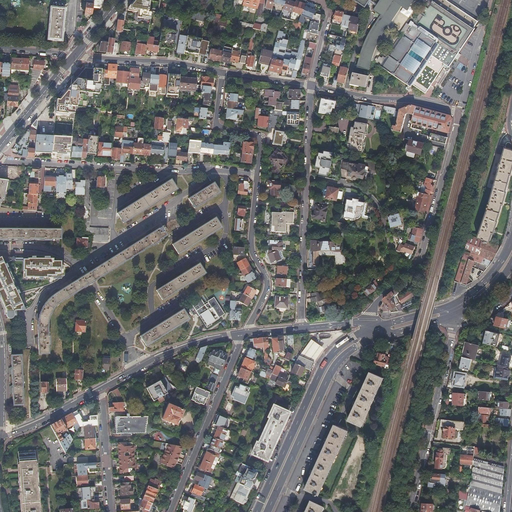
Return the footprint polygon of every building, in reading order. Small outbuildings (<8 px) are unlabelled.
[(91,14),(92,14),(93,6),(93,0),(85,0),(84,13),(87,13),(87,14),(88,14),(90,15),(91,14)] [(141,18),(150,19),(151,12),(157,13),(158,9),(159,2),(159,0),(133,0),(127,8),(127,11),(137,12),(136,17),(141,18)] [(250,0),(249,7),(257,8),(258,0),(250,0)] [(258,0),(257,8),(255,15),(260,16),(263,0),(258,0)] [(266,0),(264,7),(271,9),(272,6),(273,0),(266,0)] [(282,8),(285,0),(284,0),(273,0),(272,6),(274,6),(281,9),(282,8)] [(285,0),(282,8),(291,11),(294,3),(285,0)] [(380,0),(373,11),(380,16),(377,21),(372,30),(369,35),(365,45),(362,51),(360,56),(357,66),(357,67),(368,70),(368,69),(371,59),(373,53),(376,48),(379,41),(382,36),(387,27),(389,24),(401,6),(407,10),(413,0),(380,0)] [(445,65),(446,64),(447,65),(449,66),(449,65),(451,62),(454,58),(455,59),(457,56),(479,23),(444,0),(431,0),(431,1),(428,0),(382,67),(392,74),(393,74),(412,87),(413,85),(426,93),(425,92),(440,70),(441,71),(442,70),(443,67),(444,67),(443,67),(445,65)] [(294,3),(291,11),(300,14),(304,5),(294,1),(294,2),(294,3)] [(62,9),(54,8),(50,7),(49,16),(47,39),(50,39),(59,40),(61,40),(61,37),(63,36),(63,34),(64,31),(62,30),(63,18),(66,18),(65,15),(66,13),(63,12),(64,9),(62,9)] [(291,11),(282,8),(281,9),(281,10),(281,11),(286,12),(284,17),(279,15),(279,17),(288,20),(291,11)] [(192,10),(191,12),(190,19),(205,22),(206,16),(199,14),(199,12),(192,10)] [(341,21),(343,14),(344,12),(336,10),(334,19),(339,20),(338,22),(341,23),(341,21)] [(124,11),(117,20),(116,31),(122,32),(125,12),(124,11)] [(349,26),(351,16),(343,14),(341,21),(341,23),(341,25),(342,26),(343,24),(349,26)] [(348,30),(357,32),(360,18),(351,16),(349,26),(348,30)] [(221,18),(214,17),(212,23),(220,25),(221,19),(221,18)] [(317,35),(318,32),(316,31),(319,18),(315,17),(313,21),(310,20),(307,32),(317,35)] [(269,66),(267,70),(279,73),(280,70),(285,48),(288,36),(285,35),(286,30),(283,29),(284,27),(278,26),(272,51),(269,64),(269,66)] [(179,32),(161,29),(159,40),(158,48),(172,50),(173,48),(176,48),(179,35),(179,32)] [(147,51),(157,52),(158,48),(159,40),(153,39),(153,36),(147,35),(146,45),(145,46),(148,47),(147,51)] [(176,51),(175,53),(182,54),(186,36),(179,35),(176,48),(176,51)] [(186,35),(186,36),(182,54),(193,56),(194,54),(197,54),(200,40),(201,39),(186,35)] [(112,53),(114,43),(114,40),(114,39),(108,38),(108,39),(107,42),(107,43),(106,52),(112,53)] [(245,57),(244,64),(245,64),(245,65),(250,67),(252,67),(254,57),(249,56),(250,52),(253,39),(250,38),(245,57)] [(336,46),(335,49),(343,50),(346,39),(342,38),(341,41),(340,45),(336,44),(336,46)] [(136,40),(134,54),(144,55),(145,46),(146,45),(140,44),(140,41),(136,40)] [(208,42),(200,40),(197,54),(205,56),(208,42)] [(293,70),(291,78),(294,78),(296,70),(297,71),(300,61),(299,61),(299,59),(300,59),(304,44),(303,44),(304,41),(300,40),(298,49),(293,70)] [(107,43),(100,41),(99,51),(106,52),(107,43)] [(121,42),(120,51),(129,52),(130,43),(121,42)] [(214,50),(212,60),(219,61),(222,52),(220,51),(220,49),(217,48),(216,50),(214,50)] [(285,48),(280,70),(286,71),(287,68),(291,49),(285,48)] [(292,48),(291,49),(287,68),(293,70),(298,49),(292,48)] [(261,49),(257,63),(265,65),(265,63),(269,64),(272,51),(261,49)] [(231,51),(231,54),(229,61),(237,62),(240,53),(231,51)] [(222,52),(219,61),(229,63),(229,61),(231,54),(222,52)] [(332,62),(332,65),(339,66),(341,57),(335,56),(335,55),(334,54),(333,57),(332,62)] [(20,69),(20,59),(11,58),(11,68),(14,69),(14,70),(20,70),(20,69)] [(300,73),(307,75),(310,60),(304,58),(300,73)] [(29,59),(20,59),(20,69),(25,69),(25,71),(28,71),(29,59)] [(34,74),(29,73),(28,83),(28,86),(34,85),(35,83),(40,73),(42,70),(42,69),(43,61),(35,60),(34,60),(33,69),(35,69),(35,70),(36,70),(34,74)] [(332,65),(332,62),(324,60),(321,72),(319,71),(318,75),(325,76),(323,84),(327,84),(332,65)] [(10,63),(2,63),(1,76),(9,77),(10,63)] [(104,70),(102,89),(103,89),(106,89),(106,84),(108,84),(109,77),(115,78),(116,65),(108,64),(107,70),(104,70)] [(83,78),(80,91),(79,99),(79,104),(70,105),(75,106),(81,106),(85,107),(91,107),(95,68),(85,67),(83,78)] [(164,95),(167,67),(163,67),(162,75),(158,75),(157,85),(157,87),(159,87),(159,90),(160,90),(160,94),(164,95)] [(337,80),(337,81),(345,83),(348,69),(340,67),(339,73),(337,80)] [(104,69),(95,68),(91,107),(90,112),(99,113),(100,113),(100,111),(102,90),(102,89),(104,70),(104,69)] [(138,69),(130,69),(129,78),(127,88),(139,89),(140,81),(140,79),(137,79),(138,69)] [(47,71),(42,70),(40,73),(35,83),(36,84),(47,71)] [(127,83),(128,73),(117,71),(115,82),(127,83)] [(353,72),(350,84),(366,87),(368,76),(353,72)] [(144,87),(148,88),(148,84),(149,74),(142,73),(141,81),(140,81),(139,89),(144,89),(144,87)] [(157,85),(158,75),(149,74),(148,84),(157,85)] [(168,75),(165,97),(177,98),(178,89),(179,76),(168,75)] [(195,91),(195,85),(196,78),(194,78),(182,77),(179,76),(178,89),(195,91)] [(210,87),(212,87),(212,80),(210,79),(208,79),(209,78),(201,77),(200,85),(201,86),(210,87)] [(72,86),(71,90),(70,105),(79,104),(79,99),(80,91),(83,78),(78,78),(72,84),(72,86)] [(18,85),(8,85),(8,93),(18,94),(18,85)] [(210,87),(201,86),(201,91),(201,93),(203,93),(209,94),(210,87)] [(70,105),(71,90),(68,89),(61,98),(58,98),(56,111),(68,112),(69,109),(70,105)] [(282,104),(282,102),(275,101),(275,98),(278,98),(279,92),(273,91),(273,90),(264,89),(264,97),(268,98),(268,101),(263,101),(263,105),(274,106),(274,110),(281,111),(282,104)] [(298,99),(299,90),(289,90),(288,99),(298,99)] [(209,102),(210,94),(209,94),(203,93),(202,101),(209,102)] [(236,102),(237,95),(228,94),(228,98),(226,98),(226,101),(227,101),(236,102)] [(8,96),(7,100),(7,105),(10,105),(17,106),(18,97),(8,96)] [(337,115),(338,108),(334,107),(336,101),(322,99),(319,112),(333,115),(337,115)] [(298,100),(290,100),(289,109),(298,109),(298,100)] [(227,107),(226,109),(242,110),(243,103),(236,102),(227,101),(227,103),(226,102),(225,107),(227,107)] [(368,106),(358,104),(357,110),(361,110),(359,117),(373,120),(376,106),(368,105),(368,106)] [(396,108),(384,106),(382,111),(394,113),(397,116),(398,117),(396,126),(393,125),(392,130),(398,131),(398,132),(400,133),(401,132),(405,114),(408,114),(413,115),(415,106),(410,105),(400,109),(399,112),(395,111),(396,108)] [(450,115),(415,106),(413,115),(411,123),(448,133),(452,119),(450,115)] [(206,116),(207,109),(199,108),(198,113),(198,118),(205,119),(205,116),(206,116)] [(241,121),(242,110),(226,109),(225,118),(230,119),(230,118),(234,118),(238,119),(238,120),(241,121)] [(281,111),(274,110),(269,110),(267,128),(271,128),(275,129),(277,116),(281,117),(281,111)] [(297,124),(298,112),(286,111),(285,126),(296,126),(296,124),(297,124)] [(266,127),(267,117),(258,116),(257,118),(254,118),(253,126),(261,126),(261,128),(265,128),(265,127),(266,127)] [(192,121),(192,118),(187,117),(187,120),(176,119),(175,131),(181,131),(181,128),(186,129),(187,123),(189,123),(192,121)] [(153,128),(162,129),(163,118),(154,118),(153,128)] [(362,152),(368,124),(355,121),(354,127),(351,126),(347,144),(350,144),(349,150),(362,152)] [(72,136),(73,125),(63,124),(55,123),(52,153),(60,153),(67,153),(71,154),(72,143),(72,142),(73,138),(73,136),(72,136)] [(122,138),(122,133),(123,128),(115,127),(114,138),(115,138),(115,137),(122,138)] [(34,142),(35,135),(35,132),(29,131),(27,130),(16,144),(20,148),(18,150),(17,155),(22,156),(26,157),(33,157),(34,152),(34,149),(30,149),(31,144),(29,144),(29,143),(28,142),(28,140),(33,140),(33,142),(34,142)] [(95,154),(96,143),(97,136),(95,136),(96,131),(88,130),(87,140),(86,153),(95,154)] [(283,146),(283,139),(284,139),(285,138),(285,137),(285,136),(284,134),(283,134),(279,133),(279,131),(275,130),(272,144),(283,146)] [(169,142),(170,133),(162,132),(162,136),(161,140),(161,142),(169,142)] [(428,140),(445,144),(447,137),(430,133),(429,136),(427,136),(426,137),(427,137),(427,138),(428,139),(428,140)] [(50,153),(52,136),(35,135),(34,142),(34,149),(34,152),(50,153)] [(133,143),(132,154),(136,154),(136,155),(137,155),(138,154),(142,155),(143,145),(143,144),(143,138),(137,138),(137,143),(133,143)] [(423,143),(409,139),(406,150),(420,154),(423,143)] [(111,148),(112,140),(109,140),(109,144),(96,143),(95,154),(97,154),(97,156),(110,156),(111,148)] [(132,154),(133,143),(133,142),(122,141),(121,142),(121,149),(119,160),(119,162),(123,162),(123,156),(122,156),(123,153),(132,154)] [(156,144),(156,141),(152,141),(151,141),(150,153),(163,155),(164,145),(156,144)] [(199,153),(200,143),(200,142),(188,141),(187,154),(191,155),(191,152),(199,153)] [(242,142),(241,153),(251,154),(251,151),(252,143),(254,143),(252,142),(246,141),(246,142),(242,142)] [(217,153),(228,154),(229,143),(222,142),(222,144),(222,146),(217,145),(213,145),(212,154),(217,155),(217,153)] [(208,154),(212,154),(213,145),(213,144),(200,143),(199,153),(208,154)] [(142,155),(149,155),(150,145),(143,144),(143,145),(142,155)] [(482,239),(483,240),(488,242),(493,230),(494,230),(497,221),(496,221),(499,213),(503,200),(504,201),(506,192),(505,191),(508,180),(510,170),(511,170),(511,167),(511,150),(511,149),(499,146),(497,153),(503,155),(500,163),(498,167),(499,167),(488,204),(487,205),(488,205),(487,208),(487,207),(486,209),(487,209),(477,237),(477,238),(482,239)] [(121,149),(111,148),(110,156),(110,158),(119,160),(121,149)] [(288,160),(287,158),(277,148),(267,158),(271,162),(270,163),(273,166),(269,170),(273,174),(275,174),(288,160)] [(332,155),(332,153),(324,151),(323,153),(319,152),(318,156),(317,157),(315,166),(316,167),(320,168),(319,174),(327,175),(327,172),(329,173),(332,156),(332,155)] [(251,154),(241,153),(240,162),(249,163),(251,154)] [(341,160),(339,168),(346,169),(348,170),(347,175),(352,176),(352,177),(353,179),(355,179),(356,178),(357,177),(362,178),(365,178),(368,167),(365,166),(348,162),(348,161),(341,160)] [(34,178),(40,178),(41,167),(32,167),(31,171),(35,172),(34,178)] [(14,174),(14,169),(5,169),(5,178),(13,178),(13,174),(14,174)] [(65,188),(65,193),(69,193),(69,194),(74,194),(74,182),(71,182),(71,173),(65,173),(65,177),(65,178),(65,188)] [(82,227),(82,233),(92,234),(92,241),(107,241),(107,228),(93,228),(88,228),(89,218),(87,214),(89,212),(87,209),(90,207),(87,204),(90,202),(88,198),(90,196),(88,193),(90,191),(88,188),(91,186),(88,183),(91,181),(87,175),(84,177),(84,180),(83,195),(82,227)] [(114,177),(107,176),(105,204),(98,203),(97,217),(110,218),(114,177)] [(56,178),(44,177),(44,179),(43,185),(43,190),(51,191),(51,190),(56,191),(56,188),(56,186),(56,180),(56,178)] [(104,178),(96,177),(95,188),(98,188),(99,186),(100,187),(103,187),(104,178)] [(432,179),(426,177),(424,185),(426,186),(425,189),(421,188),(422,181),(418,180),(416,188),(418,188),(418,190),(420,190),(419,192),(431,195),(434,186),(430,185),(432,179)] [(56,186),(56,188),(65,188),(65,178),(56,178),(56,180),(56,186)] [(122,223),(176,189),(170,179),(163,183),(162,181),(160,182),(158,184),(159,186),(152,190),(151,188),(148,189),(146,191),(148,193),(135,201),(134,199),(132,200),(129,201),(131,204),(124,208),(122,206),(120,207),(118,208),(120,211),(116,213),(122,223)] [(74,194),(83,195),(84,180),(80,180),(80,182),(77,182),(74,182),(74,194)] [(276,190),(278,190),(278,188),(279,188),(280,182),(279,182),(279,181),(266,180),(266,185),(268,185),(268,189),(270,189),(269,195),(276,195),(276,190)] [(28,193),(37,194),(37,183),(29,182),(28,193)] [(243,182),(238,182),(236,193),(246,195),(247,188),(247,184),(248,184),(247,183),(247,184),(246,183),(247,183),(246,182),(243,182)] [(193,208),(219,192),(213,183),(206,187),(204,184),(202,186),(200,187),(201,190),(195,194),(193,191),(191,193),(189,194),(190,197),(187,199),(193,208)] [(341,200),(343,188),(339,187),(338,187),(337,189),(323,186),(322,191),(323,191),(325,192),(324,194),(322,193),(322,197),(336,200),(336,199),(341,200)] [(418,195),(414,210),(419,211),(426,213),(431,195),(419,192),(417,191),(416,195),(418,195)] [(22,206),(21,209),(35,211),(37,194),(28,193),(27,207),(22,206)] [(355,219),(356,219),(358,218),(359,217),(360,216),(360,215),(362,215),(364,202),(358,201),(359,199),(347,197),(347,199),(346,199),(343,217),(344,217),(345,218),(345,219),(346,219),(347,219),(348,219),(348,218),(349,218),(350,220),(351,220),(352,220),(353,219),(355,220),(355,219)] [(324,205),(325,202),(318,200),(317,203),(315,203),(314,207),(314,208),(312,218),(324,220),(327,205),(324,205)] [(237,211),(237,216),(243,216),(244,211),(245,212),(246,207),(237,206),(237,211)] [(292,224),(292,209),(282,208),(278,208),(278,212),(270,212),(268,234),(286,235),(286,224),(293,225),(293,224),(292,224)] [(415,223),(423,225),(426,213),(419,211),(415,223)] [(398,224),(400,223),(397,213),(387,216),(390,226),(398,224)] [(178,254),(221,227),(214,217),(211,220),(209,217),(207,219),(205,220),(207,222),(197,228),(195,226),(193,227),(191,229),(192,231),(183,237),(181,235),(179,236),(177,238),(178,240),(172,244),(178,254)] [(48,354),(47,334),(47,328),(47,324),(48,321),(48,318),(49,316),(50,314),(51,312),(52,310),(54,308),(56,306),(58,304),(60,302),(180,227),(175,219),(172,220),(172,219),(170,220),(171,220),(152,232),(150,231),(148,232),(145,233),(146,236),(133,244),(131,242),(129,244),(126,245),(127,248),(115,256),(112,254),(110,256),(108,257),(108,260),(96,268),(94,266),(91,267),(89,269),(90,272),(76,280),(75,278),(73,279),(71,280),(72,283),(59,291),(56,290),(54,291),(52,292),(52,296),(48,300),(46,302),(44,304),(42,307),(41,310),(39,314),(36,314),(35,317),(35,319),(37,321),(37,325),(37,337),(35,339),(35,341),(35,344),(38,345),(38,354),(48,354)] [(242,219),(235,219),(234,230),(240,231),(240,224),(242,224),(242,219)] [(0,238),(60,239),(60,229),(49,229),(49,226),(47,226),(45,226),(45,229),(27,229),(27,226),(25,226),(23,226),(23,229),(4,229),(4,226),(2,226),(1,226),(1,229),(0,228),(0,238)] [(318,227),(308,228),(308,236),(318,235),(318,227)] [(409,243),(417,246),(422,229),(413,227),(409,243)] [(466,284),(472,283),(473,283),(469,277),(472,267),(478,269),(484,271),(487,268),(492,261),(494,257),(498,251),(500,246),(482,241),(476,239),(468,236),(464,249),(475,253),(470,252),(470,253),(463,251),(461,255),(463,256),(455,281),(466,284)] [(86,247),(89,247),(89,243),(87,242),(87,239),(77,238),(76,246),(81,247),(82,247),(83,248),(84,248),(85,248),(86,247)] [(277,240),(268,239),(267,244),(272,244),(271,250),(281,250),(281,249),(284,249),(284,244),(288,245),(288,241),(281,240),(281,241),(277,241),(277,240)] [(340,241),(313,240),(313,250),(313,265),(318,266),(318,250),(340,250),(340,241)] [(399,243),(397,249),(402,251),(402,250),(412,254),(414,246),(405,243),(404,243),(403,245),(399,243)] [(248,256),(247,252),(242,255),(242,248),(233,247),(232,262),(236,262),(244,258),(248,256)] [(284,258),(281,251),(268,250),(269,253),(268,254),(271,263),(284,258)] [(0,298),(4,307),(6,311),(6,313),(6,314),(6,315),(7,316),(8,317),(9,317),(10,317),(12,316),(13,314),(13,310),(14,310),(20,309),(20,307),(22,306),(2,261),(0,256),(0,298)] [(27,259),(2,261),(22,306),(25,309),(31,308),(39,294),(54,282),(61,279),(61,276),(64,276),(64,265),(60,261),(52,261),(52,259),(27,258),(27,259)] [(244,258),(236,262),(240,269),(248,265),(244,258)] [(359,270),(366,264),(363,261),(357,267),(359,270)] [(162,300),(204,273),(198,263),(195,266),(193,264),(191,265),(189,266),(190,269),(180,275),(179,272),(177,274),(175,275),(176,277),(167,284),(165,281),(163,283),(161,284),(162,286),(156,290),(162,300)] [(240,269),(243,276),(251,272),(248,265),(240,269)] [(286,267),(277,266),(276,278),(285,279),(286,267)] [(243,276),(247,283),(255,278),(251,272),(243,276)] [(285,279),(276,278),(275,286),(284,287),(285,279)] [(377,286),(378,286),(374,280),(370,283),(369,281),(361,288),(367,295),(378,287),(377,286)] [(247,286),(242,294),(251,298),(255,291),(247,286)] [(405,291),(396,298),(401,304),(410,297),(405,291)] [(317,302),(322,300),(322,297),(321,294),(317,292),(311,293),(312,297),(311,297),(312,303),(316,301),(317,302)] [(394,295),(391,292),(383,299),(390,312),(398,311),(394,305),(398,303),(394,297),(392,299),(391,297),(394,295)] [(242,294),(238,301),(246,306),(251,298),(242,294)] [(286,308),(287,298),(274,296),(273,307),(286,308)] [(204,305),(199,298),(192,303),(193,304),(188,308),(193,316),(196,314),(197,317),(200,315),(201,314),(208,324),(214,320),(213,319),(217,316),(218,317),(224,314),(213,297),(208,301),(209,303),(204,305)] [(306,304),(306,311),(318,307),(319,312),(332,309),(330,304),(329,304),(327,299),(322,300),(317,302),(316,301),(312,303),(306,304)] [(235,301),(229,301),(229,309),(230,309),(229,320),(239,320),(239,314),(240,314),(241,314),(241,311),(240,310),(240,309),(234,309),(235,301)] [(146,346),(189,319),(183,309),(179,312),(177,309),(175,310),(173,312),(175,314),(165,320),(163,318),(161,319),(159,320),(161,323),(151,329),(149,327),(147,328),(145,329),(146,332),(140,336),(146,346)] [(201,314),(200,315),(207,325),(208,324),(201,314)] [(508,318),(496,315),(494,325),(505,327),(508,318)] [(84,332),(85,321),(76,321),(75,331),(76,331),(76,332),(78,333),(79,332),(79,331),(84,332)] [(486,330),(483,343),(496,346),(499,333),(486,330)] [(511,336),(506,335),(503,348),(509,349),(511,337),(511,336)] [(278,353),(276,336),(271,337),(272,353),(272,362),(272,364),(270,364),(271,360),(270,360),(268,359),(268,358),(267,358),(266,350),(269,349),(268,344),(267,344),(266,337),(261,338),(263,354),(264,364),(270,367),(273,368),(275,365),(278,357),(278,353)] [(282,336),(276,336),(278,353),(278,357),(283,359),(287,361),(290,354),(286,352),(283,358),(284,353),(282,352),(282,348),(283,348),(282,343),(283,343),(282,338),(282,336)] [(261,338),(248,339),(249,342),(252,342),(253,349),(261,348),(260,353),(263,354),(261,338)] [(318,345),(310,339),(301,353),(309,356),(315,359),(319,354),(323,348),(318,345)] [(467,352),(465,357),(470,358),(473,359),(477,344),(467,342),(467,352)] [(205,346),(199,348),(194,361),(199,363),(206,346),(205,346)] [(248,348),(245,356),(254,360),(256,356),(253,355),(255,351),(248,348)] [(214,368),(220,370),(226,355),(222,354),(222,353),(222,351),(219,350),(218,351),(217,352),(213,350),(208,360),(209,360),(207,364),(214,367),(214,368)] [(309,356),(301,353),(298,356),(306,360),(312,362),(313,363),(315,359),(309,356)] [(389,370),(392,359),(388,358),(387,360),(386,359),(386,357),(384,357),(384,355),(379,354),(377,358),(376,357),(373,366),(389,370)] [(10,390),(10,392),(13,393),(13,405),(23,405),(21,355),(11,356),(11,368),(9,369),(9,372),(9,374),(12,375),(12,386),(10,387),(10,390)] [(101,369),(108,370),(109,360),(110,356),(102,356),(102,359),(101,369)] [(303,368),(309,370),(313,363),(312,362),(306,360),(298,356),(297,356),(294,364),(303,368)] [(465,357),(461,356),(459,368),(461,368),(468,370),(470,358),(465,357)] [(508,360),(493,357),(492,363),(498,364),(507,366),(508,360)] [(240,368),(249,372),(251,368),(252,369),(253,366),(252,366),(253,363),(243,359),(240,368)] [(303,368),(294,364),(290,372),(299,376),(303,368)] [(495,367),(493,378),(508,380),(508,376),(509,376),(510,371),(509,370),(508,370),(509,367),(507,366),(498,364),(497,367),(495,367)] [(278,372),(280,368),(278,367),(275,365),(273,368),(271,374),(284,380),(286,376),(278,372)] [(78,386),(82,386),(83,367),(76,366),(75,367),(75,370),(75,379),(78,379),(78,386)] [(265,378),(268,379),(270,374),(273,368),(270,367),(269,370),(266,369),(264,372),(265,373),(264,374),(266,375),(265,378)] [(235,379),(247,384),(249,378),(250,379),(253,373),(249,372),(240,368),(235,379)] [(370,372),(347,420),(361,426),(383,378),(370,372)] [(458,373),(455,373),(453,385),(465,386),(467,374),(460,373),(458,373)] [(288,390),(291,383),(284,380),(271,374),(270,374),(268,379),(265,387),(265,388),(269,390),(271,385),(272,384),(269,382),(270,380),(275,382),(275,384),(278,385),(278,387),(288,391),(288,390)] [(65,379),(55,379),(56,391),(66,390),(65,379)] [(151,385),(145,388),(152,401),(156,399),(158,403),(163,400),(161,396),(166,393),(159,380),(153,384),(151,380),(149,382),(151,385)] [(303,389),(306,382),(300,380),(297,386),(303,389)] [(41,392),(48,392),(48,382),(40,382),(41,392)] [(209,390),(211,391),(214,384),(210,382),(209,384),(208,387),(206,386),(205,389),(209,390)] [(206,397),(209,398),(210,394),(208,393),(209,390),(205,389),(197,385),(191,400),(194,401),(194,402),(199,404),(199,403),(203,404),(206,397)] [(238,399),(237,401),(243,403),(248,392),(246,391),(248,388),(239,385),(238,388),(235,387),(231,396),(233,397),(238,399)] [(490,392),(478,391),(477,397),(477,399),(482,399),(490,400),(490,392)] [(453,397),(453,405),(466,406),(467,398),(464,398),(464,393),(453,393),(453,397)] [(256,443),(248,460),(262,466),(290,406),(276,399),(268,416),(270,417),(258,443),(256,443)] [(494,408),(500,408),(508,408),(508,401),(498,400),(498,406),(494,405),(494,408)] [(122,410),(122,403),(112,403),(112,404),(108,405),(108,412),(112,412),(115,412),(129,411),(127,408),(123,411),(122,410)] [(168,404),(162,419),(177,425),(183,410),(168,404)] [(76,411),(71,413),(76,422),(79,427),(83,427),(92,426),(94,426),(97,425),(96,414),(90,415),(89,416),(89,420),(82,421),(81,418),(76,411)] [(71,413),(60,419),(66,428),(76,422),(71,413)] [(115,417),(115,434),(120,434),(120,436),(131,435),(131,433),(144,433),(144,424),(146,424),(146,417),(147,417),(147,416),(129,417),(128,414),(126,414),(126,417),(115,417)] [(478,414),(478,415),(477,423),(485,424),(485,420),(487,420),(488,415),(482,414),(478,414)] [(213,424),(217,426),(226,429),(226,427),(227,426),(227,424),(227,423),(227,422),(227,420),(227,419),(217,415),(213,424)] [(59,420),(50,425),(65,453),(72,440),(69,435),(62,439),(59,433),(63,431),(66,429),(66,428),(60,419),(59,420)] [(464,422),(441,420),(440,426),(443,426),(443,430),(444,430),(443,436),(454,438),(454,437),(455,431),(455,428),(463,429),(464,422)] [(334,424),(304,488),(314,493),(313,494),(316,495),(316,494),(318,495),(347,430),(334,424)] [(94,429),(94,426),(92,426),(83,427),(84,439),(94,438),(95,438),(96,438),(94,429)] [(213,437),(222,441),(227,429),(226,429),(217,426),(213,437)] [(219,448),(222,441),(213,437),(208,449),(215,452),(217,447),(219,448)] [(94,443),(98,442),(98,438),(96,438),(95,438),(94,438),(84,439),(85,449),(94,448),(94,443)] [(132,442),(110,442),(111,446),(111,447),(117,447),(118,452),(134,451),(134,450),(135,449),(135,446),(133,445),(132,445),(132,442)] [(179,453),(182,446),(165,443),(165,447),(165,448),(164,452),(183,460),(185,456),(179,453)] [(449,455),(450,448),(442,447),(442,448),(439,448),(438,449),(438,453),(437,452),(435,467),(436,467),(441,468),(444,468),(446,467),(447,455),(449,455)] [(207,448),(202,460),(211,464),(215,465),(219,453),(215,452),(208,449),(207,448)] [(460,463),(472,464),(473,456),(474,454),(474,450),(468,449),(467,455),(461,454),(460,463)] [(134,451),(118,452),(118,456),(118,459),(112,459),(112,463),(135,461),(134,460),(136,458),(135,456),(134,455),(133,455),(133,452),(134,451)] [(21,511),(38,511),(34,452),(18,454),(19,470),(20,492),(21,511)] [(183,460),(164,452),(164,453),(162,456),(161,457),(160,459),(160,461),(160,462),(173,468),(175,462),(181,464),(183,460)] [(479,455),(474,454),(473,456),(471,478),(469,490),(464,511),(499,511),(504,466),(479,460),(480,455),(479,455)] [(505,460),(480,455),(479,460),(504,466),(505,460)] [(193,469),(196,471),(209,476),(212,469),(209,468),(211,464),(202,460),(199,468),(194,466),(193,469)] [(135,461),(112,463),(112,467),(119,466),(119,472),(133,471),(133,468),(135,468),(136,467),(136,464),(135,463),(135,461)] [(100,468),(99,462),(76,464),(77,476),(86,475),(86,469),(100,468)] [(252,468),(248,466),(247,469),(241,466),(240,466),(238,471),(242,473),(243,474),(242,477),(241,477),(240,477),(238,482),(236,482),(229,497),(243,503),(244,502),(245,501),(247,498),(246,496),(250,488),(248,487),(250,483),(252,484),(254,479),(253,478),(255,473),(251,471),(252,468)] [(193,478),(199,481),(197,485),(206,488),(211,477),(209,476),(196,471),(193,478)] [(424,478),(423,481),(428,482),(428,486),(435,487),(435,484),(439,485),(445,485),(445,478),(445,474),(433,473),(433,477),(431,477),(431,478),(424,478)] [(445,485),(439,485),(439,487),(445,488),(448,488),(449,474),(445,474),(445,478),(445,485)] [(76,476),(76,488),(82,487),(82,486),(87,486),(86,476),(76,476)] [(145,492),(154,496),(159,482),(160,481),(154,478),(153,480),(150,479),(147,485),(148,485),(145,492)] [(129,482),(120,483),(120,495),(132,495),(132,487),(129,488),(129,482)] [(206,488),(197,485),(194,484),(192,489),(191,488),(189,491),(191,492),(190,495),(203,501),(204,497),(203,497),(206,488)] [(82,487),(76,488),(76,493),(80,493),(80,500),(93,499),(92,492),(95,492),(94,486),(82,487)] [(151,503),(154,496),(145,492),(142,499),(151,503)] [(184,508),(183,511),(186,511),(190,511),(194,504),(192,504),(194,500),(188,497),(186,501),(185,501),(183,505),(182,507),(184,508)] [(151,507),(152,503),(151,503),(142,499),(140,498),(137,498),(138,511),(147,511),(150,506),(151,507)] [(87,508),(98,508),(97,499),(80,501),(81,508),(87,508)] [(128,499),(120,499),(120,509),(129,509),(128,499)] [(310,502),(305,511),(322,511),(324,508),(310,502)] [(422,503),(421,511),(432,511),(432,509),(434,508),(434,506),(432,504),(422,503)]
